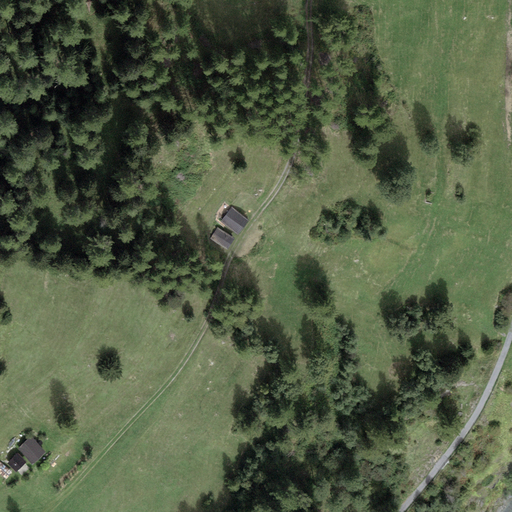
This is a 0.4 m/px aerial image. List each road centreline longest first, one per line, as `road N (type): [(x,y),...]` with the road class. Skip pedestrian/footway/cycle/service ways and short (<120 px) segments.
road 1 (track): [(311,0),(309,82),(279,186),(229,254),(185,360),(49,507)]
road 2 (track): [(511,326),(460,435),(398,511)]
